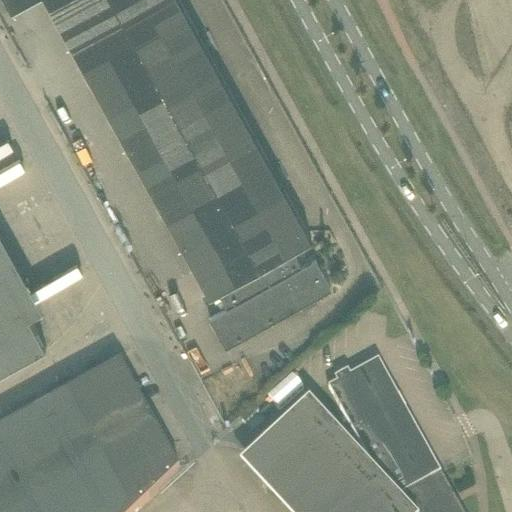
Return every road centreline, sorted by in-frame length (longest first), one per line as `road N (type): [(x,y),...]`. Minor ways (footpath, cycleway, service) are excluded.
road 1 (unclassified): [(208,449),(0,60)]
road 2 (secondary): [(297,0),(377,144),(511,335)]
road 3 (secondary): [(511,304),(335,0)]
